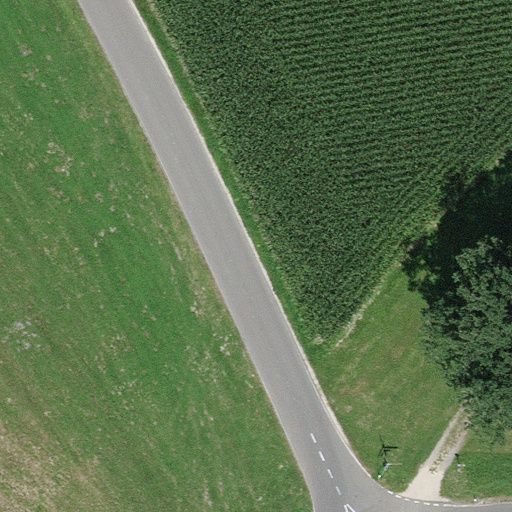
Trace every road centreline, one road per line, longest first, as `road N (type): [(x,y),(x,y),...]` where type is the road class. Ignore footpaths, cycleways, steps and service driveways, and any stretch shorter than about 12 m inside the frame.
road 1 (unclassified): [(350,511),(225,241),(101,0)]
road 2 (track): [(403,511),(511,355)]
